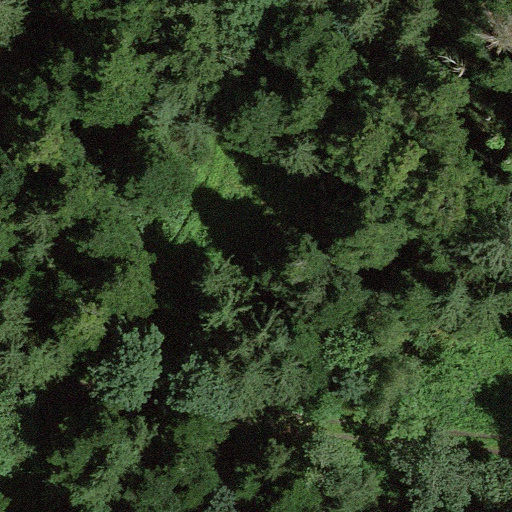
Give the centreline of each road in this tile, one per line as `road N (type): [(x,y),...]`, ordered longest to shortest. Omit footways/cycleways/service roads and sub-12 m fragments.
road 1 (track): [(19,511),(99,385),(222,99)]
road 2 (track): [(511,423),(99,385)]
